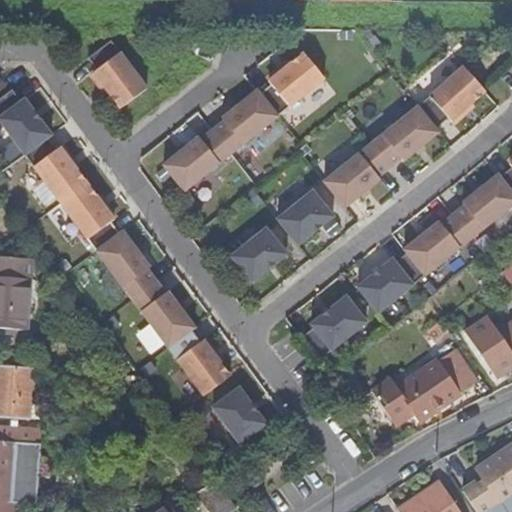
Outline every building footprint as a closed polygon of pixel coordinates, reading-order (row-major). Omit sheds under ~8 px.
[(92,74),(108,95),(119,110),(146,90),(110,42),(87,59),(96,71),(92,74)] [(272,85),(260,95),(278,117),(325,80),(305,54),(290,65),(269,82),(272,85)] [(269,82),(290,65),(287,61),(266,77),(269,82)] [(463,67),(418,107),(436,130),(448,118),(451,122),(471,104),(485,92),(463,67)] [(108,95),(92,74),(87,78),(103,99),(108,95)] [(0,98),(0,125),(23,156),(46,139),(50,137),(37,120),(33,113),(23,100),(19,103),(10,91),(0,98)] [(224,122),(212,131),(231,155),(278,117),(260,95),(258,91),(241,104),(235,109),(222,119),(224,122)] [(235,109),(241,104),(237,100),(231,105),(235,109)] [(471,104),(451,122),(455,126),(475,109),(471,104)] [(418,107),(371,145),(389,168),(401,159),(403,161),(416,151),(422,146),(438,133),(436,130),(418,107)] [(33,113),(37,120),(42,116),(37,110),(33,113)] [(184,192),(231,155),(212,131),(200,141),(198,138),(186,148),(180,153),(163,166),(184,192)] [(46,139),(23,156),(59,204),(86,185),(75,170),(59,149),(55,151),(46,139)] [(180,153),(186,148),(182,143),(176,148),(180,153)] [(59,149),(75,170),(80,166),(64,145),(59,149)] [(371,145),(324,182),(342,205),(344,208),(361,195),(367,190),(380,180),(378,177),(389,168),(371,145)] [(426,151),(422,146),(416,151),(419,156),(426,151)] [(511,166),(511,168),(501,178),(511,192),(511,162),(510,164),(511,166)] [(465,206),(453,215),(472,238),(511,206),(511,192),(501,178),(498,175),(481,188),(475,193),(463,203),(465,206)] [(324,182),(277,220),(295,242),(298,246),(314,232),(320,227),(333,217),(330,214),(342,205),(324,182)] [(475,193),(481,188),(478,183),(471,188),(475,193)] [(86,185),(59,204),(95,252),(118,235),(109,223),(113,221),(97,199),(86,185)] [(371,195),(367,190),(361,195),(365,200),(371,195)] [(97,199),(113,221),(118,217),(102,196),(97,199)] [(420,237),(404,250),(407,254),(425,276),(472,238),(453,215),(441,224),(439,222),(427,232),(420,237)] [(295,242),(277,220),(230,257),(251,283),(268,270),(274,265),(286,255),(283,251),(295,242)] [(324,232),(320,227),(314,232),(318,237),(324,232)] [(420,237),(427,232),(423,227),(417,232),(420,237)] [(118,235),(95,252),(131,300),(155,283),(146,270),(149,269),(139,256),(134,249),(122,233),(118,235)] [(134,249),(139,256),(144,252),(139,246),(134,249)] [(374,274),(357,288),(378,314),(425,276),(407,254),(395,263),(392,259),(380,269),(374,274)] [(32,260),(0,257),(0,326),(27,328),(32,260)] [(274,265),(268,270),(271,274),(278,269),(274,265)] [(374,274),(380,269),(376,265),(370,270),(374,274)] [(164,294),(155,283),(131,300),(167,348),(190,331),(194,329),(181,312),(176,305),(167,293),(164,294)] [(330,309),(324,314),(312,324),(315,328),(302,338),(320,360),(368,322),(347,296),(330,309)] [(176,305),(181,312),(186,308),(181,302),(176,305)] [(324,314),(330,309),(327,304),(320,309),(324,314)] [(511,322),(500,332),(489,316),(466,333),(496,377),(511,366),(511,322)] [(167,348),(203,396),(230,377),(219,362),(203,340),(199,343),(190,331),(167,348)] [(203,340),(219,362),(223,358),(207,337),(203,340)] [(391,419),(394,418),(410,407),(415,414),(419,420),(479,380),(457,349),(399,389),(392,379),(373,392),(391,419)] [(0,416),(30,419),(34,368),(0,365),(0,416)] [(255,410),(250,403),(237,387),(211,407),(247,455),(270,438),(261,425),(264,423),(255,410)] [(250,403),(255,410),(259,406),(255,400),(250,403)] [(399,425),(415,414),(410,407),(394,418),(399,425)] [(0,440),(18,442),(18,429),(0,427),(0,440)] [(0,511),(14,511),(15,503),(39,505),(44,445),(30,444),(18,442),(0,440),(0,511)] [(511,443),(479,467),(487,478),(481,482),(479,481),(465,490),(480,511),(511,511),(504,501),(511,495),(511,443)] [(402,511),(463,511),(440,479),(399,507),(402,511)] [(232,511),(237,509),(226,493),(217,483),(200,494),(212,511),(232,511)]
